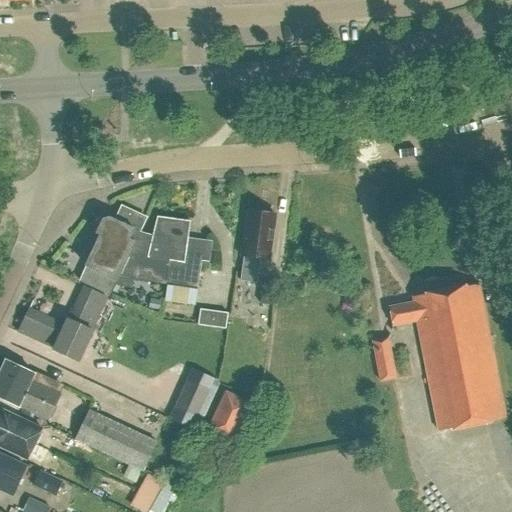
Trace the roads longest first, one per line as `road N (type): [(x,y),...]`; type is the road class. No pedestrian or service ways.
road 1 (secondary): [(47,89),(344,65),(511,8)]
road 2 (residential): [(46,26),(449,0)]
road 3 (unclassified): [(53,181),(203,159)]
road 4 (unclassified): [(486,132),(355,149)]
road 5 (unclassified): [(0,294),(53,181)]
